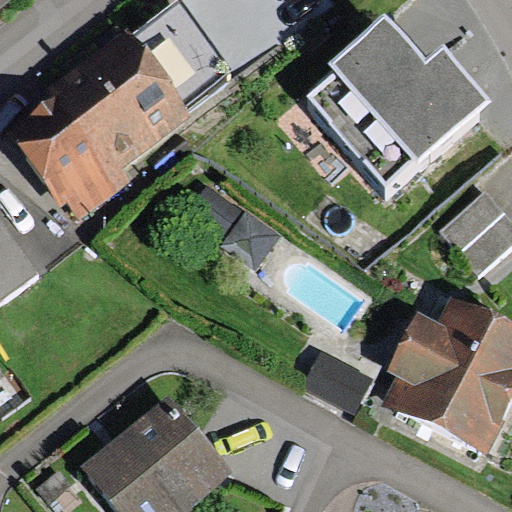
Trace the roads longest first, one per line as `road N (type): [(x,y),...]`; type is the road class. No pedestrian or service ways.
road 1 (residential): [(340,435),(196,357),(163,356),(135,368),(0,473)]
road 2 (residential): [(477,511),(340,435)]
